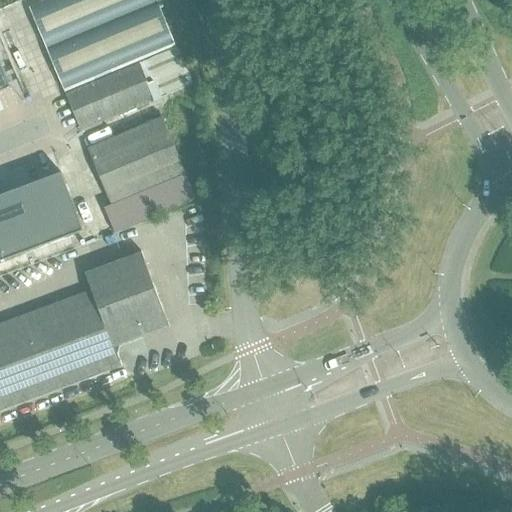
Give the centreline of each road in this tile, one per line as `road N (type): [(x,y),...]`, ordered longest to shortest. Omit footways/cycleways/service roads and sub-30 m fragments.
road 1 (residential): [(265,388),(247,323),(220,0)]
road 2 (secondary): [(265,388),(0,486)]
road 3 (secondary): [(45,511),(278,428)]
road 4 (secondary): [(401,0),(486,157),(491,199)]
road 5 (secondary): [(448,311),(265,388)]
road 6 (secondary): [(278,428),(465,362)]
road 7 (secondary): [(511,112),(453,0)]
road 8 (secondary): [(491,199),(455,259),(448,311)]
